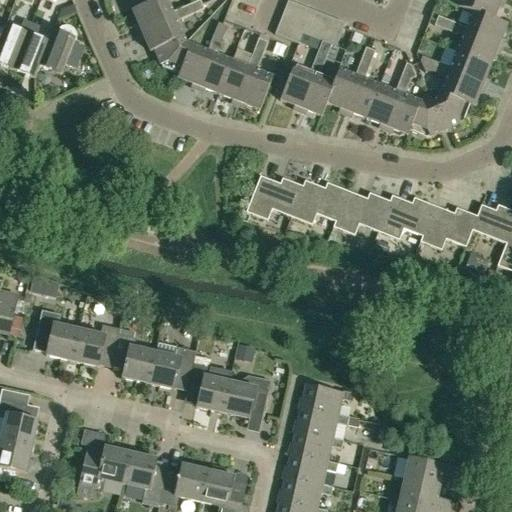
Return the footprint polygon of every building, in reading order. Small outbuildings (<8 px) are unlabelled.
[(131,0),(133,3),(136,10),(136,11),(161,0),(131,0)] [(166,0),(161,0),(136,11),(136,10),(132,12),(138,26),(134,27),(137,34),(174,18),(179,16),(181,20),(192,15),(188,6),(172,13),(166,0)] [(502,9),(504,3),(497,0),(461,0),(458,9),(472,14),(472,13),(493,21),(498,8),(502,9)] [(202,11),(198,2),(188,6),(192,15),(202,11)] [(307,23),(311,11),(288,2),(283,13),(307,23)] [(313,39),(322,16),(311,11),(307,23),(302,34),(302,35),(313,39)] [(302,34),(307,23),(283,13),(279,25),(302,34)] [(506,26),(493,21),(472,13),(472,14),(466,29),(461,27),(459,32),(464,33),(501,48),(504,41),(500,40),(506,26)] [(137,34),(140,40),(144,39),(150,53),(154,51),(154,50),(183,38),(176,22),(181,20),(179,16),(174,18),(137,34)] [(324,44),(333,20),(322,16),(313,39),(324,44)] [(446,32),(449,22),(440,18),(436,28),(446,32)] [(333,20),(324,44),(335,48),(345,24),(333,20)] [(0,66),(13,71),(31,24),(23,21),(19,33),(5,27),(5,28),(0,41),(0,66)] [(459,32),(461,27),(449,22),(446,32),(462,38),(456,53),(490,67),(495,53),(499,55),(501,48),(464,33),(459,32)] [(48,44),(35,39),(39,28),(31,24),(13,71),(35,80),(39,68),(48,44)] [(302,35),(302,34),(279,25),(274,36),(298,45),(302,35)] [(227,30),(217,26),(213,36),(223,40),(227,30)] [(85,48),(74,44),(75,39),(76,37),(75,36),(75,34),(74,32),(73,30),(71,29),(70,28),(67,28),(65,28),(63,28),(61,29),(59,30),(58,32),(57,34),(52,32),(48,44),(39,68),(61,76),(65,66),(76,70),(85,48)] [(361,38),(353,35),(350,44),(358,47),(361,38)] [(213,36),(207,52),(192,46),(180,76),(179,76),(177,80),(192,85),(190,89),(197,92),(214,49),(218,51),(223,40),(213,36)] [(180,76),(192,46),(186,44),(183,38),(154,50),(154,51),(162,69),(179,76),(180,76)] [(257,42),(254,52),(263,55),(267,46),(257,42)] [(321,43),(316,58),(325,62),(331,46),(321,43)] [(232,62),(216,56),(218,51),(214,49),(197,92),(203,94),(205,91),(218,96),(232,62)] [(365,51),(361,61),(370,64),(374,54),(365,51)] [(254,52),(247,68),(232,62),(218,96),(232,101),(230,105),(237,107),(254,65),(258,67),(263,55),(254,52)] [(485,80),(490,67),(456,53),(450,69),(434,62),(430,72),(442,76),(443,72),(486,88),(488,82),(485,80)] [(316,58),(309,74),(293,68),(280,102),(294,107),(292,111),(299,114),(316,71),(320,73),(325,62),(316,58)] [(424,59),(423,61),(426,70),(430,72),(433,62),(424,59)] [(361,61),(354,77),(339,71),(334,84),(326,105),(339,110),(338,114),(344,116),(361,74),(366,76),(370,64),(361,61)] [(273,78),(257,72),(258,67),(254,65),(237,107),(244,110),(245,106),(259,112),(273,78)] [(405,66),(401,76),(410,80),(412,76),(408,68),(405,66)] [(334,84),(319,78),(320,73),(316,71),(299,114),(306,116),(307,112),(321,118),(326,105),(334,84)] [(483,95),(486,88),(443,72),(442,76),(446,78),(440,94),(470,105),(470,106),(474,108),(479,93),(483,95)] [(379,86),(364,80),(366,76),(361,74),(344,116),(351,119),(352,115),(366,121),(379,86)] [(401,76),(395,93),(379,86),(366,121),(379,126),(378,130),(385,132),(401,90),(406,92),(410,80),(401,76)] [(420,102),(404,96),(406,92),(401,90),(385,132),(391,135),(393,131),(407,137),(409,133),(408,132),(420,102)] [(463,123),(470,106),(470,105),(440,94),(438,100),(432,102),(444,131),(463,123)] [(426,139),(444,131),(432,102),(425,104),(420,102),(408,132),(409,133),(426,139)] [(303,188),(302,188),(282,180),(280,186),(260,178),(246,214),(267,223),(272,211),(291,219),(303,188)] [(335,224),(347,193),(326,185),(324,190),(304,182),(302,188),(303,188),(291,219),(312,227),(316,216),(335,223),(335,224)] [(390,203),(389,203),(369,195),(367,201),(347,193),(335,224),(335,223),(333,229),(354,237),(359,226),(378,234),(390,203)] [(422,238),(434,208),(413,200),(411,205),(391,197),(389,203),(390,203),(378,234),(399,242),(403,231),(422,238)] [(511,273),(511,212),(497,207),(495,212),(481,207),(476,218),(477,218),(472,232),(506,245),(497,268),(511,273)] [(477,218),(476,218),(456,210),(454,215),(434,208),(422,238),(420,244),(441,252),(446,241),(465,249),(472,232),(477,218)] [(27,276),(18,274),(17,279),(20,284),(25,285),(27,276)] [(40,294),(43,282),(33,278),(30,292),(40,294)] [(0,332),(9,334),(18,297),(0,293),(0,292),(2,283),(0,282),(0,332)] [(124,304),(116,303),(110,302),(108,313),(121,316),(122,313),(124,306),(124,304)] [(72,362),(79,332),(57,327),(60,317),(42,313),(34,351),(46,354),(45,356),(72,362)] [(23,323),(13,321),(10,335),(19,337),(23,323)] [(79,332),(72,362),(98,368),(103,348),(115,351),(116,346),(118,336),(120,331),(117,330),(107,328),(102,327),(100,337),(79,332)] [(198,345),(200,335),(201,332),(195,331),(189,329),(189,330),(188,334),(186,343),(198,345)] [(118,336),(116,346),(128,349),(121,379),(148,385),(155,354),(133,350),(136,340),(118,336)] [(251,349),(249,349),(241,347),(240,350),(238,362),(245,363),(255,366),(257,356),(258,352),(258,351),(251,349)] [(155,354),(148,385),(174,391),(181,361),(193,364),(195,354),(178,350),(176,359),(155,354)] [(210,369),(199,367),(203,352),(198,351),(194,366),(193,365),(188,386),(200,388),(196,409),(222,415),(229,384),(208,379),(210,369)] [(270,383),(252,379),(248,378),(241,382),(240,386),(229,384),(222,415),(249,421),(251,410),(263,413),(270,383)] [(337,419),(338,416),(341,402),(352,404),(354,395),(342,393),(342,395),(305,386),(300,410),(337,419)] [(37,422),(16,417),(21,396),(1,391),(0,397),(0,419),(5,421),(0,442),(31,449),(37,422)] [(358,421),(338,416),(337,419),(300,410),(295,434),(332,442),(332,440),(336,425),(356,430),(358,421)] [(343,442),(332,440),(332,442),(295,434),(289,457),(326,466),(327,463),(330,448),(341,451),(343,442)] [(25,475),(31,449),(0,442),(0,482),(12,485),(15,473),(25,475)] [(123,486),(130,455),(108,450),(107,455),(102,454),(102,456),(86,452),(78,488),(79,488),(77,495),(91,499),(93,491),(99,493),(102,481),(123,486)] [(157,461),(153,460),(154,455),(143,452),(141,458),(130,455),(123,486),(144,491),(142,500),(159,504),(167,472),(164,484),(152,482),(157,461)] [(338,465),(327,463),(326,466),(289,457),(284,480),(321,489),(322,486),(325,472),(336,474),(338,465)] [(404,481),(439,489),(442,476),(450,478),(452,481),(460,483),(463,472),(409,460),(404,481)] [(338,465),(336,474),(343,476),(345,467),(338,465)] [(200,504),(207,473),(181,467),(179,475),(167,472),(159,504),(177,508),(179,499),(200,504)] [(234,479),(232,478),(233,473),(219,469),(218,475),(207,473),(200,504),(220,508),(218,511),(239,511),(244,493),(231,490),(234,479)] [(332,489),(322,486),(321,489),(284,480),(279,504),(313,511),(315,511),(316,510),(320,495),(330,498),(332,489)] [(435,503),(439,489),(404,481),(399,502),(440,511),(453,511),(456,505),(447,503),(444,505),(435,503)] [(57,508),(66,510),(69,499),(59,496),(57,508)] [(440,511),(399,502),(396,511),(440,511)]
